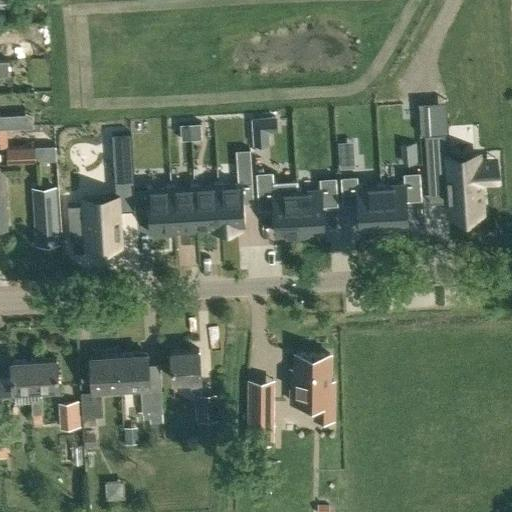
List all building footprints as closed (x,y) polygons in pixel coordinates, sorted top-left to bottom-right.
[(8,60),(0,60),(0,76),(9,74),(8,60)] [(0,88),(0,101),(17,101),(16,88),(0,88)] [(277,113),(251,115),(253,143),(270,142),(269,129),(278,129),(277,113)] [(191,121),(192,137),(202,137),(201,120),(191,121)] [(181,138),(192,137),(191,121),(180,122),(181,138)] [(135,180),(131,129),(112,131),(115,181),(135,180)] [(447,176),(449,212),(483,210),(479,153),(447,155),(445,131),(425,133),(428,177),(447,176)] [(9,161),(37,160),(36,144),(7,146),(9,161)] [(250,147),(236,147),(237,163),(251,162),(250,147)] [(354,156),(339,157),(340,167),(355,166),(354,156)] [(381,180),(384,223),(408,222),(406,197),(422,196),(420,168),(404,169),(405,179),(381,180)] [(360,225),(384,223),(381,180),(357,182),(356,172),(341,173),(342,201),(358,200),(360,225)] [(297,186),(300,229),(324,227),(322,202),(338,201),(336,173),(320,174),(321,184),(297,186)] [(276,230),(300,229),(297,186),(273,187),(272,177),(257,178),(258,206),(274,205),(276,230)] [(218,181),(221,227),(242,226),(241,222),(245,222),(244,201),(254,200),(252,181),(243,181),(243,180),(218,181)] [(213,228),(221,227),(218,181),(195,183),(197,225),(213,224),(213,228)] [(182,226),(197,225),(195,183),(171,184),(174,230),(183,230),(182,226)] [(60,212),(58,184),(34,185),(36,213),(60,212)] [(174,230),(171,184),(147,186),(147,187),(137,188),(138,208),(148,207),(150,232),(174,230)] [(98,242),(120,240),(117,192),(85,195),(85,201),(68,202),(71,237),(87,236),(87,237),(98,236),(98,242)] [(192,390),(201,390),(201,377),(199,348),(171,350),(173,379),(191,378),(192,390)] [(295,375),(294,399),(336,399),(336,376),(332,376),(332,350),(298,350),(298,375),(295,375)] [(119,354),(121,385),(141,384),(143,412),(161,411),(159,388),(150,388),(148,352),(119,354)] [(121,385),(119,354),(90,356),(93,392),(81,393),(83,417),(103,415),(101,387),(121,385)] [(15,389),(59,386),(57,357),(11,360),(12,371),(0,371),(0,395),(15,395),(15,389)] [(199,420),(218,418),(217,393),(197,394),(199,420)] [(43,397),(32,398),(31,398),(33,413),(43,413),(43,397)] [(273,440),(273,400),(249,400),(249,440),(273,440)] [(60,402),(62,426),(80,425),(78,401),(60,402)] [(85,448),(96,447),(96,432),(84,434),(85,448)] [(213,493),(215,482),(191,477),(189,488),(213,493)]
